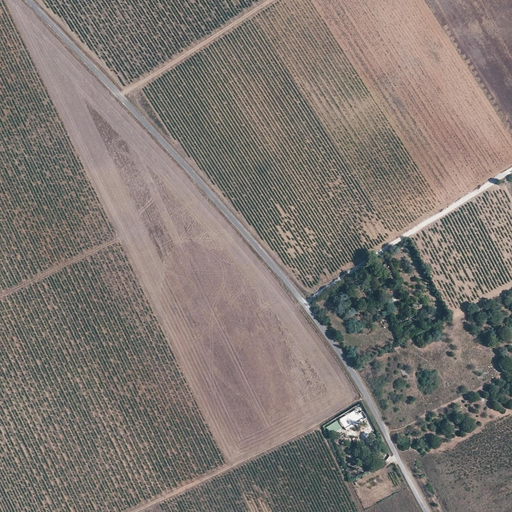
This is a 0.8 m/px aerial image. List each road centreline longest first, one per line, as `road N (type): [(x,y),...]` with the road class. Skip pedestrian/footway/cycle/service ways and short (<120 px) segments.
road 1 (tertiary): [(302,301),(26,0)]
road 2 (track): [(133,511),(367,398)]
road 3 (unclassified): [(302,301),(511,169)]
road 4 (tertiary): [(426,511),(353,372),(302,301)]
road 5 (track): [(119,95),(271,0)]
road 6 (track): [(384,431),(511,369)]
road 7 (track): [(0,296),(117,239)]
